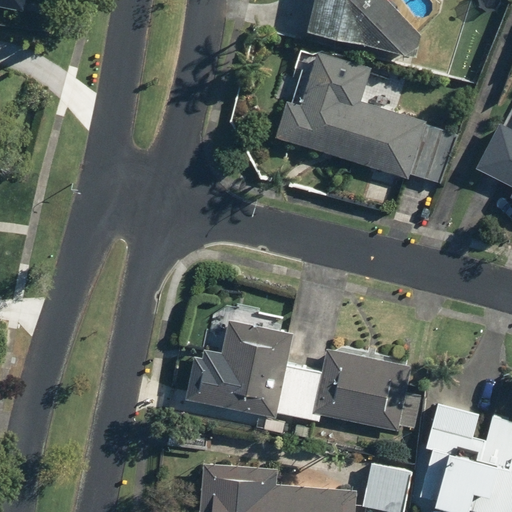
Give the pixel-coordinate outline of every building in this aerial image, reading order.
[(319,0),(314,26),(422,51),(427,29),(398,0),(319,0)] [(291,95),(279,133),(413,174),(414,170),(445,180),(462,128),(365,98),(376,63),(323,47),(306,100),(291,95)] [(511,121),(505,118),(481,163),(511,179),(511,121)] [(395,176),(372,169),(364,196),(387,203),(395,176)] [(325,412),(403,428),(404,421),(416,423),(423,390),(411,388),(416,361),(332,344),(327,368),(291,360),(298,328),(232,315),(226,347),(210,344),(208,355),(200,353),(191,395),(280,414),(281,407),(324,416),(325,412)] [(425,493),(496,511),(511,511),(511,415),(496,412),(490,436),(476,432),(482,410),(443,400),(431,445),(438,447),(425,493)] [(208,457),(202,511),(359,511),(362,486),(282,479),(283,464),(208,457)] [(376,459),(366,502),(406,511),(416,468),(376,459)]
